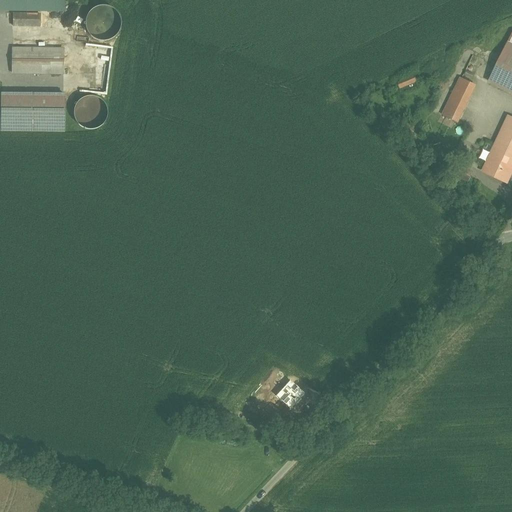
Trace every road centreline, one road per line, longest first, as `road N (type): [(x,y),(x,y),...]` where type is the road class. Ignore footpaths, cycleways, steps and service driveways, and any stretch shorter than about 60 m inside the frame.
road 1 (residential): [(245,511),(483,265),(511,256)]
road 2 (residential): [(0,461),(139,511)]
